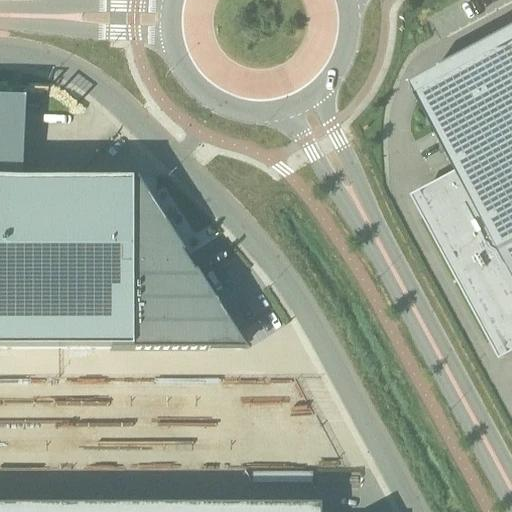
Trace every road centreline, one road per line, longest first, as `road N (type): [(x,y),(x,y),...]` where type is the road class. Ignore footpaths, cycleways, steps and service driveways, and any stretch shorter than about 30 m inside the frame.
road 1 (residential): [(413,511),(304,312),(235,220),(94,85),(64,66),(0,54)]
road 2 (unknown): [(511,23),(410,87),(401,116),(416,228),(511,402)]
road 3 (tertiary): [(511,491),(303,100)]
road 4 (tertiary): [(169,20),(189,78),(213,98),(273,110),(303,100)]
road 5 (residential): [(0,16),(169,20)]
